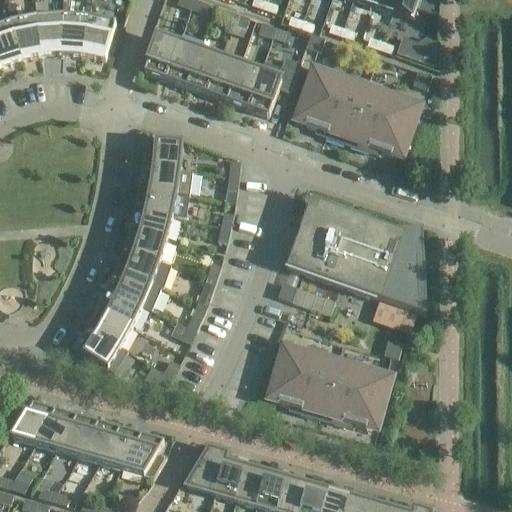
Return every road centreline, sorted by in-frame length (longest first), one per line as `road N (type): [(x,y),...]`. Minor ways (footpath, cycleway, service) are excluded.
road 1 (residential): [(205,404),(256,286),(281,167)]
road 2 (residential): [(511,247),(281,167)]
road 3 (residential): [(0,333),(31,339),(50,326),(94,231),(107,170)]
road 4 (residential): [(281,167),(144,118),(111,115)]
road 5 (residential): [(147,0),(111,115)]
